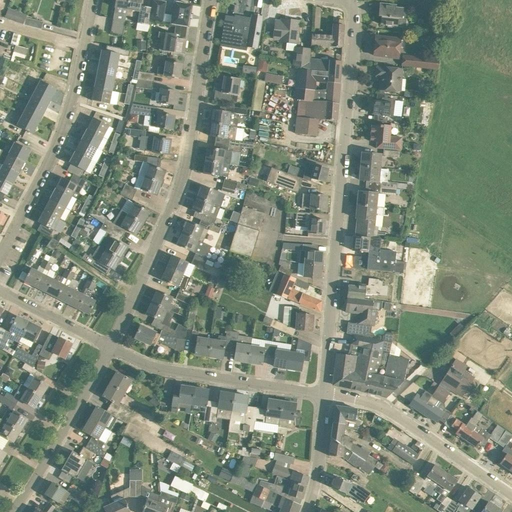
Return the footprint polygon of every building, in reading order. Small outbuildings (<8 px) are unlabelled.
[(126,16),(128,0),(116,0),(110,34),(122,36),(126,16)] [(149,26),(150,21),(152,8),(144,7),(143,12),(139,11),(141,0),(128,0),(126,16),(138,18),(137,24),(149,26)] [(162,23),(164,11),(165,3),(152,0),(152,8),(150,21),(162,23)] [(187,27),(191,5),(175,3),(171,24),(187,27)] [(397,28),(398,19),(402,19),(403,8),(396,8),(396,5),(379,3),(378,17),(381,17),(380,25),(387,26),(387,27),(397,28)] [(23,25),(25,18),(26,16),(8,9),(4,18),(23,25)] [(257,43),(261,18),(252,16),(252,20),(235,17),(232,35),(249,38),(248,41),(257,43)] [(41,30),(43,22),(25,18),(23,25),(26,26),(41,30)] [(297,44),(299,22),(283,20),(283,22),(275,21),(273,39),(279,40),(279,42),(297,44)] [(342,48),(343,21),(333,21),(332,37),(331,47),(342,48)] [(435,37),(442,38),(443,32),(436,30),(435,37)] [(183,55),(185,40),(176,39),(176,35),(159,32),(158,38),(165,39),(163,52),(183,55)] [(331,47),(332,37),(311,35),(310,46),(331,47)] [(398,59),(400,40),(376,37),(374,56),(398,59)] [(136,41),(136,51),(145,50),(145,41),(136,41)] [(130,51),(106,46),(105,52),(101,51),(99,64),(116,67),(119,54),(129,56),(130,51)] [(308,62),(309,50),(295,49),(293,66),(309,70),(310,63),(308,62)] [(438,69),(439,60),(403,57),(402,65),(438,69)] [(259,71),(268,72),(270,59),(260,58),(259,71)] [(309,70),(309,71),(297,70),(296,88),(305,89),(314,91),(315,81),(320,82),(326,83),(339,84),(341,62),(330,60),(330,65),(310,63),(309,70)] [(180,78),(182,65),(165,62),(164,69),(157,68),(156,75),(180,78)] [(114,79),(116,67),(99,64),(96,76),(114,79)] [(400,92),(402,70),(377,68),(376,77),(381,77),(380,90),(400,92)] [(153,82),(154,74),(139,72),(137,80),(153,82)] [(281,85),(282,77),(265,74),(264,82),(265,82),(281,85)] [(111,92),(114,79),(96,76),(94,88),(111,92)] [(236,103),(240,79),(224,77),(223,85),(216,85),(214,100),(236,103)] [(152,90),(153,82),(137,80),(137,81),(135,88),(152,90)] [(50,101),(56,89),(40,81),(34,92),(50,101)] [(109,105),(111,92),(94,88),(91,101),(109,105)] [(338,105),(339,92),(327,90),(326,90),(314,91),(305,89),(296,88),(295,88),(294,100),(298,100),(295,134),(316,137),(318,119),(336,121),(338,105)] [(175,106),(178,92),(160,89),(158,103),(175,106)] [(50,101),(34,92),(28,104),(44,112),(50,101)] [(392,118),(394,100),(387,99),(387,95),(377,94),(376,101),(374,101),(374,102),(372,103),(372,107),(373,108),(372,114),(383,115),(382,116),(392,118)] [(44,112),(28,104),(22,115),(38,123),(44,112)] [(156,115),(157,108),(132,105),(129,114),(151,117),(150,127),(172,131),(174,116),(158,114),(158,116),(156,115)] [(211,123),(228,126),(230,113),(234,114),(246,116),(247,109),(220,105),(219,112),(213,111),(211,123)] [(38,123),(22,115),(17,126),(32,135),(38,123)] [(109,126),(93,118),(87,129),(103,138),(107,140),(113,129),(108,127),(109,126)] [(120,134),(123,122),(119,120),(115,132),(120,134)] [(254,143),(235,141),(237,127),(228,126),(211,123),(209,136),(215,137),(214,143),(241,147),(241,148),(253,149),(254,143)] [(390,137),(391,127),(380,126),(380,127),(371,126),(370,142),(377,142),(376,149),(401,151),(402,138),(390,137)] [(103,138),(87,129),(81,141),(97,149),(103,138)] [(145,139),(145,137),(145,132),(125,129),(124,136),(140,138),(145,139)] [(170,141),(147,137),(144,156),(149,157),(149,152),(168,155),(170,141)] [(91,160),(97,149),(81,141),(75,152),(91,160)] [(24,163),(30,151),(14,143),(8,154),(24,163)] [(229,165),(231,152),(240,153),(241,148),(241,147),(214,143),(213,149),(207,148),(205,161),(229,165)] [(24,163),(8,154),(1,151),(0,153),(0,164),(3,165),(18,174),(24,163)] [(91,160),(75,152),(69,163),(85,172),(91,160)] [(379,169),(381,155),(362,153),(360,167),(379,169)] [(161,184),(165,171),(159,169),(161,159),(134,156),(134,161),(143,163),(138,175),(144,177),(161,184)] [(107,169),(111,160),(106,158),(102,166),(107,169)] [(227,178),(229,165),(205,161),(203,174),(227,178)] [(18,174),(3,165),(0,164),(0,178),(13,185),(18,174)] [(324,182),(328,169),(309,164),(308,169),(305,168),(302,179),(310,182),(311,179),(324,182)] [(107,169),(102,166),(98,176),(103,178),(107,169)] [(296,177),(299,169),(290,166),(287,174),(296,177)] [(378,182),(379,169),(360,167),(359,180),(378,182)] [(297,193),(302,180),(296,177),(287,174),(271,168),(266,182),(297,193)] [(71,197),(77,186),(61,177),(55,189),(71,197)] [(157,196),(161,184),(144,177),(140,190),(157,196)] [(0,192),(7,196),(13,185),(0,178),(0,192)] [(249,185),(257,187),(258,181),(251,179),(249,185)] [(246,186),(224,180),(222,186),(235,189),(245,191),(246,186)] [(134,195),(137,190),(133,189),(125,185),(122,190),(134,195)] [(213,205),(213,204),(218,193),(201,186),(196,198),(213,205)] [(235,189),(222,186),(221,191),(233,195),(235,189)] [(76,200),(71,197),(55,189),(49,200),(65,208),(70,211),(76,200)] [(132,201),(134,195),(122,190),(120,195),(132,201)] [(357,205),(376,207),(377,194),(358,192),(357,205)] [(326,211),(327,196),(311,195),(309,210),(326,211)] [(89,207),(93,198),(89,196),(84,204),(89,207)] [(213,225),(220,207),(213,204),(213,205),(196,198),(192,210),(203,215),(201,220),(200,221),(208,224),(213,226),(213,225)] [(59,220),(65,208),(49,200),(43,211),(59,220)] [(84,215),(89,207),(84,204),(79,213),(84,215)] [(149,213),(134,204),(127,215),(142,224),(149,213)] [(373,232),(376,207),(357,205),(355,219),(357,219),(355,237),(380,239),(385,240),(385,234),(373,232)] [(260,230),(264,214),(242,208),(238,223),(260,230)] [(53,231),(59,220),(43,211),(37,223),(53,231)] [(324,235),(325,221),(309,220),(310,214),(296,212),(296,216),(295,227),(308,228),(308,234),(324,235)] [(142,224),(127,215),(121,226),(117,226),(106,219),(103,224),(122,236),(126,229),(136,235),(142,224)] [(80,230),(84,222),(80,219),(75,228),(80,230)] [(219,228),(213,225),(213,226),(208,224),(206,230),(187,221),(182,233),(203,243),(208,230),(218,234),(221,229),(219,228)] [(251,259),(260,230),(238,223),(229,252),(251,259)] [(118,243),(122,236),(103,224),(100,229),(110,236),(109,238),(112,240),(106,250),(121,259),(127,248),(118,243)] [(80,230),(75,228),(70,237),(75,239),(80,230)] [(80,229),(80,230),(78,233),(85,237),(87,232),(80,229)] [(99,232),(95,240),(100,243),(104,235),(99,232)] [(199,255),(204,244),(203,243),(182,233),(176,245),(195,254),(193,259),(205,264),(207,260),(207,259),(199,255)] [(396,252),(379,251),(380,239),(355,237),(354,237),(352,251),(368,253),(368,251),(378,252),(378,259),(367,258),(395,261),(396,252)] [(58,243),(52,239),(46,247),(53,252),(58,243)] [(71,245),(61,239),(58,242),(69,249),(71,245)] [(321,266),(322,253),(302,251),(302,245),(283,243),(281,250),(301,251),(300,264),(304,264),(321,266)] [(121,259),(106,250),(99,261),(96,259),(90,254),(88,257),(85,254),(81,259),(106,276),(111,268),(114,270),(121,259)] [(166,268),(182,275),(188,263),(171,256),(166,268)] [(393,273),(395,261),(367,258),(354,257),(353,269),(393,273)] [(194,266),(202,270),(205,264),(193,259),(190,264),(194,266)] [(287,269),(290,262),(280,260),(278,265),(280,266),(278,272),(284,275),(290,277),(292,271),(287,269)] [(321,266),(304,264),(303,277),(320,279),(321,266)] [(35,288),(42,273),(31,268),(24,282),(35,288)] [(177,287),(182,275),(166,268),(161,280),(177,287)] [(45,293),(52,280),(42,273),(35,288),(45,293)] [(307,290),(309,285),(290,277),(284,275),(276,295),(319,312),(320,302),(290,290),(292,284),(307,290)] [(381,286),(382,281),(369,279),(368,286),(358,285),(358,287),(348,286),(347,298),(364,300),(365,295),(371,296),(371,295),(377,296),(387,297),(388,287),(381,286)] [(56,299),(63,285),(52,280),(45,293),(56,299)] [(88,290),(91,282),(87,280),(83,288),(88,290)] [(98,281),(95,285),(103,291),(106,286),(98,281)] [(67,304),(74,290),(63,285),(56,299),(67,304)] [(192,294),(180,288),(177,294),(189,299),(192,294)] [(77,310),(84,296),(74,290),(67,304),(77,310)] [(174,313),(177,315),(179,309),(169,305),(172,298),(156,291),(151,303),(174,313)] [(209,301),(212,294),(206,292),(203,299),(209,301)] [(190,306),(191,300),(189,299),(177,294),(175,299),(190,306)] [(95,302),(84,296),(77,310),(88,315),(95,302)] [(367,334),(368,326),(374,327),(376,310),(379,311),(379,309),(381,309),(382,302),(364,300),(347,298),(345,310),(345,312),(352,313),(362,314),(361,321),(355,324),(355,325),(353,335),(372,339),(372,338),(372,336),(371,335),(370,334),(367,334)] [(169,323),(174,313),(151,303),(146,315),(162,322),(161,324),(164,326),(161,331),(178,339),(185,340),(186,330),(186,329),(178,325),(174,331),(169,328),(171,324),(169,323)] [(291,308),(289,327),(289,328),(295,330),(312,331),(313,316),(298,315),(299,308),(291,308)] [(196,310),(190,309),(188,319),(186,329),(186,330),(192,331),(195,316),(196,310)] [(17,317),(6,338),(9,339),(18,344),(22,337),(22,336),(29,323),(17,317)] [(289,328),(289,327),(282,324),(272,320),(269,327),(274,329),(280,331),(286,334),(289,328)] [(33,342),(40,329),(29,323),(22,336),(22,337),(33,342)] [(353,335),(355,325),(355,324),(354,324),(348,323),(346,334),(352,335),(353,335)] [(178,339),(161,331),(159,335),(140,326),(135,338),(149,345),(150,345),(155,347),(157,341),(174,349),(174,351),(183,352),(185,340),(178,339)] [(449,334),(455,339),(460,334),(455,329),(449,334)] [(222,359),(224,348),(230,349),(232,332),(226,331),(225,337),(218,336),(218,342),(211,341),(208,357),(222,359)] [(248,363),(250,347),(252,338),(238,336),(239,333),(232,332),(230,349),(235,350),(234,361),(248,363)] [(208,357),(211,341),(197,339),(198,334),(192,333),(190,343),(196,344),(194,354),(208,357)] [(64,359),(71,345),(59,339),(49,334),(43,347),(39,356),(49,361),(52,353),(64,359)] [(372,339),(353,335),(352,335),(350,345),(360,347),(357,357),(355,371),(368,374),(384,377),(388,355),(389,355),(391,343),(372,339)] [(309,362),(310,351),(311,345),(298,339),(296,350),(304,351),(303,355),(295,354),(290,353),(287,369),(301,371),(303,361),(309,362)] [(0,343),(0,349),(2,351),(3,350),(12,356),(14,351),(5,346),(0,343)] [(269,355),(270,345),(265,344),(264,349),(250,347),(248,363),(262,365),(263,355),(269,355)] [(39,356),(43,347),(37,345),(32,356),(16,348),(14,351),(12,356),(25,364),(25,363),(32,368),(39,356)] [(290,353),(276,351),(277,346),(270,345),(269,355),(275,356),(273,367),(287,369),(290,353)] [(355,371),(357,357),(337,355),(337,354),(336,354),(335,369),(355,371)] [(404,381),(406,374),(408,374),(409,369),(407,368),(409,360),(389,355),(388,355),(384,377),(368,374),(367,380),(368,381),(365,393),(387,398),(404,381)] [(43,370),(44,362),(37,361),(36,369),(43,370)] [(48,386),(43,383),(46,377),(32,368),(25,363),(25,364),(22,369),(33,375),(32,376),(33,377),(27,388),(41,397),(48,386)] [(461,397),(473,378),(452,365),(440,384),(461,397)] [(13,371),(7,367),(4,373),(9,377),(13,371)] [(368,374),(355,371),(335,369),(333,385),(365,393),(368,381),(367,380),(368,374)] [(124,393),(131,381),(135,383),(138,378),(129,373),(126,378),(117,373),(110,385),(124,393)] [(0,379),(6,383),(10,378),(3,374),(0,378),(0,379)] [(438,386),(433,382),(430,387),(435,391),(438,386)] [(19,399),(34,408),(41,397),(27,388),(21,385),(17,390),(23,394),(19,399)] [(122,406),(129,396),(124,393),(110,385),(103,397),(112,402),(109,407),(128,418),(132,412),(122,406)] [(436,423),(442,414),(443,413),(434,407),(438,402),(442,404),(449,393),(438,386),(435,391),(431,396),(427,402),(427,403),(420,413),(431,420),(431,419),(436,423)] [(191,409),(194,389),(181,387),(179,397),(173,396),(171,412),(177,413),(178,407),(185,408),(185,413),(190,414),(191,409)] [(427,402),(431,396),(427,392),(418,387),(413,393),(412,392),(407,399),(412,402),(409,405),(420,413),(427,403),(427,402)] [(207,401),(208,391),(194,389),(191,409),(205,412),(203,425),(209,426),(209,423),(213,402),(207,401)] [(19,400),(13,397),(7,393),(4,398),(16,405),(19,400)] [(230,420),(234,395),(220,393),(218,403),(213,402),(209,423),(216,424),(217,418),(229,420),(230,420)] [(0,402),(13,410),(16,405),(4,398),(0,395),(0,402)] [(252,408),(246,407),(248,397),(234,395),(230,420),(229,420),(228,433),(243,435),(243,431),(253,433),(254,422),(256,409),(252,408)] [(158,404),(153,398),(148,402),(153,408),(158,404)] [(278,426),(282,402),(268,400),(266,410),(256,409),(254,422),(278,426)] [(298,426),(300,416),(294,415),(296,405),(282,402),(278,426),(278,427),(292,429),(293,425),(298,426)] [(356,420),(357,410),(335,406),(333,423),(342,424),(342,427),(351,430),(356,432),(357,429),(361,422),(356,420)] [(108,430),(115,418),(125,424),(128,418),(109,407),(106,412),(97,407),(90,419),(108,430)] [(14,412),(7,423),(20,431),(27,420),(14,412)] [(456,420),(450,416),(444,425),(449,429),(451,426),(453,428),(457,430),(455,434),(465,441),(482,416),(476,412),(472,419),(471,418),(465,426),(459,421),(459,422),(456,420)] [(103,443),(109,431),(108,430),(90,419),(83,432),(92,437),(85,448),(94,453),(94,454),(103,459),(106,455),(101,449),(104,443),(103,443)] [(7,423),(2,420),(0,422),(0,434),(13,442),(20,431),(7,423)] [(342,424),(333,423),(331,439),(373,468),(374,467),(378,470),(382,465),(368,455),(369,454),(360,449),(352,444),(352,443),(348,442),(351,430),(342,427),(342,424)] [(483,448),(487,441),(489,438),(497,444),(505,431),(497,426),(490,435),(476,426),(465,441),(476,448),(478,445),(483,448)] [(511,450),(507,447),(508,447),(506,446),(511,436),(505,431),(497,444),(504,449),(497,458),(501,461),(499,464),(510,471),(511,468),(511,450)] [(207,439),(215,443),(218,436),(210,432),(207,439)] [(370,443),(372,438),(364,435),(362,440),(370,443)] [(373,468),(331,439),(328,456),(342,458),(359,470),(359,469),(368,475),(373,468)] [(418,455),(398,442),(391,452),(412,465),(418,455)] [(90,462),(94,454),(94,453),(85,448),(83,447),(78,455),(72,451),(61,470),(76,479),(76,478),(83,482),(93,464),(90,462)] [(248,458),(249,451),(245,450),(245,448),(242,448),(242,451),(238,450),(237,454),(243,457),(248,458)] [(259,459),(260,455),(259,455),(260,450),(250,448),(249,451),(248,458),(257,459),(259,459)] [(183,468),(187,460),(171,451),(166,460),(174,464),(180,467),(183,468)] [(103,459),(110,462),(113,457),(106,453),(106,455),(103,459)] [(293,465),(294,458),(275,453),(273,460),(293,465)] [(254,468),(257,459),(248,458),(243,457),(241,463),(254,468)] [(106,468),(110,462),(103,459),(100,465),(106,468)] [(177,474),(180,467),(174,464),(170,470),(177,474)] [(308,477),(285,469),(274,465),(271,474),(292,482),(305,486),(308,477)] [(446,473),(434,465),(424,481),(416,475),(406,489),(416,496),(418,494),(422,487),(425,489),(428,484),(435,489),(446,473)] [(445,497),(448,493),(457,481),(446,473),(435,489),(434,491),(439,495),(436,499),(441,503),(439,506),(436,510),(438,511),(443,511),(451,501),(445,497)] [(235,484),(239,477),(233,474),(230,481),(235,484)] [(360,487),(334,476),(330,488),(373,506),(374,502),(381,507),(384,503),(376,497),(360,487)] [(192,485),(174,477),(170,486),(201,501),(205,492),(192,486),(192,485)] [(297,511),(300,505),(259,486),(239,477),(235,484),(255,492),(250,503),(268,510),(271,504),(279,508),(278,508),(281,509),(280,511),(297,511)] [(129,498),(135,498),(135,480),(129,480),(129,487),(111,496),(110,498),(113,503),(116,511),(129,511),(123,499),(129,498)] [(292,482),(290,489),(282,486),(281,487),(260,481),(259,486),(300,505),(305,486),(292,482)] [(66,492),(53,483),(45,495),(62,506),(69,495),(80,501),(83,495),(75,490),(70,487),(69,487),(66,492)] [(471,509),(480,496),(468,488),(457,505),(451,501),(443,511),(455,511),(457,510),(459,511),(468,511),(470,509),(471,509)] [(172,511),(175,504),(177,498),(161,492),(157,503),(153,511),(172,511)] [(179,498),(187,502),(190,496),(182,492),(179,498)] [(153,511),(157,503),(147,499),(141,511),(153,511)] [(498,511),(500,510),(488,502),(481,511),(498,511)] [(104,511),(116,511),(113,503),(103,508),(104,511)]
